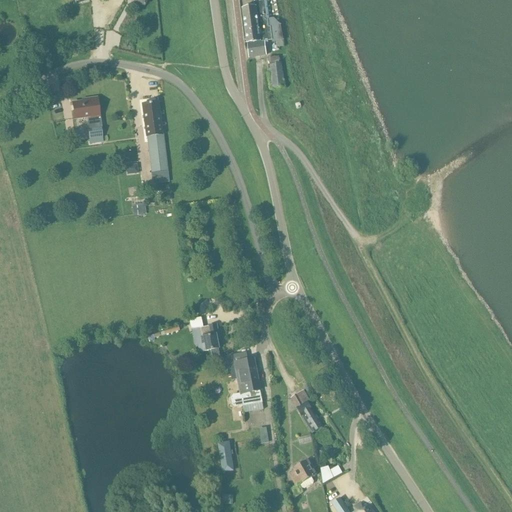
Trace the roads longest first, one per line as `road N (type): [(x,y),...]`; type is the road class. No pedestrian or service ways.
road 1 (unclassified): [(294,288),(270,283),(228,155),(170,77),(115,63),(79,64),(0,99)]
road 2 (unclassified): [(294,288),(265,154),(223,67),(213,0)]
road 3 (unclassified): [(427,511),(294,288)]
